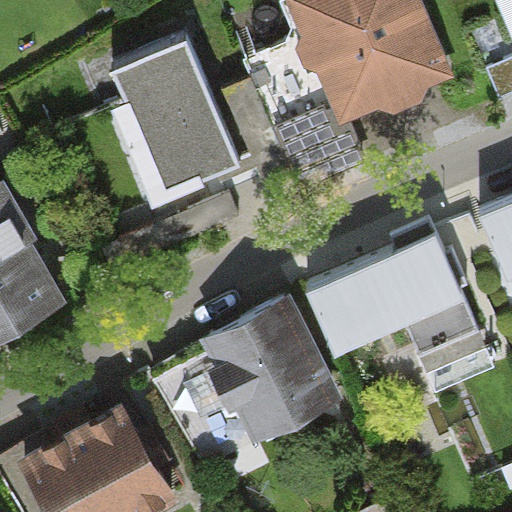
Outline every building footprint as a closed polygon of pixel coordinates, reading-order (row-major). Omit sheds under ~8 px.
[(295,0),(345,121),(459,75),(427,0),(295,0)] [(110,63),(167,201),(254,165),(198,27),(110,63)] [(0,333),(65,296),(22,223),(5,193),(0,184),(0,333)] [(511,202),(497,209),(511,243),(511,202)] [(327,281),(354,348),(482,295),(454,228),(327,281)] [(260,443),(351,400),(298,291),(207,335),(260,443)] [(33,462),(61,511),(163,511),(186,499),(134,406),(33,462)]
